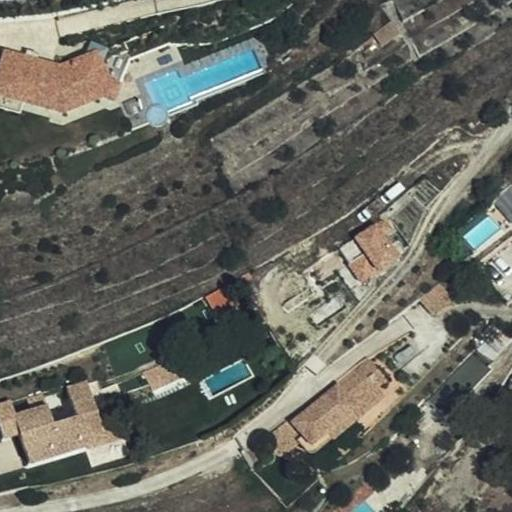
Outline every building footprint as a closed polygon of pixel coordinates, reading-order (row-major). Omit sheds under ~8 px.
[(399,26),(395,17),(380,28),(384,35),(399,26)] [(399,26),(384,35),(388,40),(401,30),(399,26)] [(57,69),(1,51),(0,53),(0,103),(57,122),(110,103),(93,56),(57,69)] [(506,198),(499,193),(490,207),(497,211),(506,198)] [(339,246),(363,284),(401,260),(377,222),(339,246)] [(252,302),(240,282),(218,294),(229,315),(252,302)] [(443,297),(430,282),(411,298),(424,313),(443,297)] [(452,290),(443,297),(448,303),(460,301),(452,290)] [(284,328),(278,318),(265,326),(272,336),(284,328)] [(501,337),(490,326),(473,343),(483,355),(501,337)] [(473,343),(463,353),(475,363),(483,355),(473,343)] [(200,361),(186,350),(162,365),(172,380),(193,367),(191,365),(200,361)] [(472,378),(457,362),(428,392),(443,407),(472,378)] [(290,456),(305,446),(295,433),(319,418),(330,433),(363,404),(362,400),(373,390),(381,382),(365,364),(268,443),(275,452),(281,456),(290,456)] [(330,435),(325,439),(330,446),(381,399),(373,390),(362,400),(363,404),(330,433),(330,435)] [(27,402),(0,408),(0,425),(6,424),(8,435),(15,464),(58,454),(56,446),(92,437),(85,412),(50,421),(47,409),(30,413),(27,402)] [(295,433),(305,446),(309,452),(325,439),(330,435),(330,433),(319,418),(295,433)] [(6,424),(0,425),(0,436),(8,435),(6,424)] [(94,446),(92,437),(56,446),(58,454),(15,464),(17,474),(78,460),(76,450),(94,446)] [(352,511),(363,502),(371,495),(364,487),(333,511),(352,511)]
